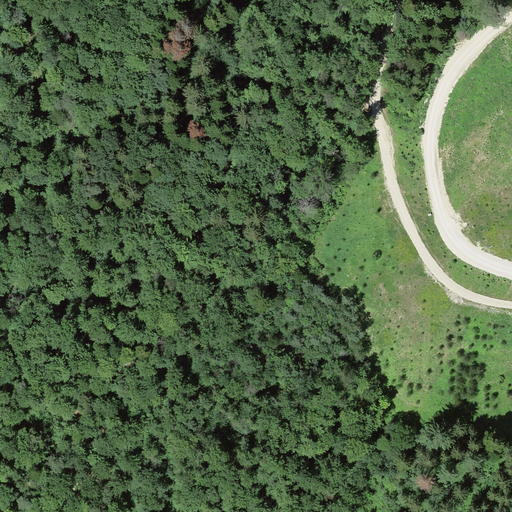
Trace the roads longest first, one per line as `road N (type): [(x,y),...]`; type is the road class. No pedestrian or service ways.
road 1 (track): [(511,300),(440,281),(393,193),(376,80),(394,0)]
road 2 (track): [(511,48),(462,95),(443,127),(439,168),(449,233),(471,252),(511,265)]
